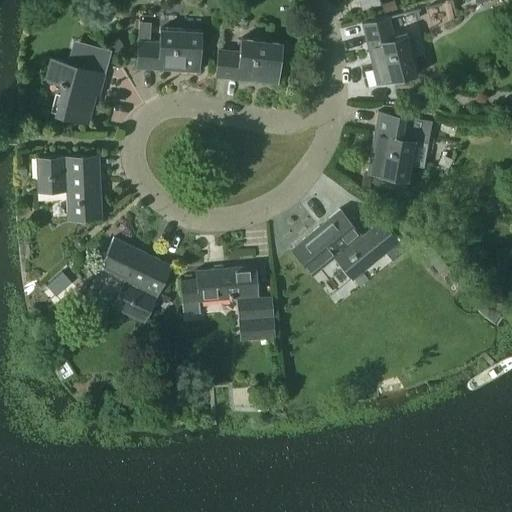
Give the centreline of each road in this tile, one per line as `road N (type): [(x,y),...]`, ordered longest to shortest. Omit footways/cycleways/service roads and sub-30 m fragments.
road 1 (unclassified): [(129,145),(137,185),(184,216),(236,217),(302,183),(328,128)]
road 2 (residential): [(129,145),(145,110),(178,101),(328,128)]
road 3 (residential): [(328,128),(334,67),(320,0)]
